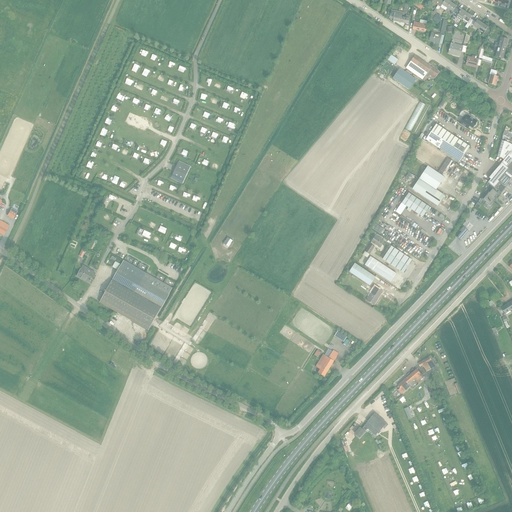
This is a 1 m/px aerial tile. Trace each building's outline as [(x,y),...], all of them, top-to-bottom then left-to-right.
[(442,0),(440,0),(437,5),(440,7),(441,5),(447,8),(451,2),(447,0),(444,0),(444,1),(442,0)] [(453,15),(457,10),(455,8),(456,6),(451,2),(447,8),(445,11),(447,13),(449,10),(452,12),(451,14),(453,15)] [(457,10),(453,15),(451,18),(454,20),(457,15),(462,18),(466,13),(461,9),(459,11),(457,10)] [(408,24),(410,16),(405,15),(405,18),(401,17),(402,13),(391,10),(389,18),(393,19),(393,20),(408,24)] [(469,26),(473,20),(470,19),(472,16),(466,13),(462,18),(467,22),(464,27),(467,28),(469,26)] [(478,29),(482,23),(477,20),(475,22),(473,20),(469,26),(471,28),(473,25),(478,29)] [(425,32),(426,24),(414,22),(412,29),(425,32)] [(482,23),(478,29),(484,33),(482,35),(485,37),(489,31),(486,29),(488,27),(482,23)] [(439,43),(441,35),(431,32),(429,41),(439,43)] [(494,46),(498,47),(505,49),(508,39),(501,37),(499,43),(495,42),(494,46)] [(460,56),(462,46),(451,43),(448,52),(453,53),(452,54),(460,56)] [(505,49),(498,47),(495,57),(503,59),(505,49)] [(434,78),(438,73),(414,55),(405,68),(422,80),(426,75),(427,76),(429,74),(434,78)] [(476,68),(478,59),(467,57),(465,64),(470,65),(469,66),(476,68)] [(399,68),(392,78),(409,90),(416,79),(399,68)] [(495,86),(498,77),(496,76),(497,71),(491,69),(489,74),(490,75),(488,84),(495,86)] [(471,116),(470,116),(468,115),(467,117),(464,115),(459,123),(465,127),(467,124),(472,128),(474,126),(475,125),(476,124),(476,123),(477,121),(474,119),(474,118),(471,116)] [(468,144),(436,124),(425,139),(460,162),(468,149),(469,149),(471,147),(471,145),(469,144),(468,144)] [(490,179),(488,182),(499,192),(511,177),(511,144),(506,141),(502,140),(497,156),(502,158),(504,159),(497,168),(489,177),(490,179)] [(451,160),(447,158),(438,172),(442,175),(451,160)] [(179,162),(171,177),(182,182),(183,180),(182,179),(187,169),(188,169),(189,167),(179,162)] [(444,195),(436,190),(445,177),(427,166),(412,189),(437,206),(444,195)] [(489,192),(483,199),(490,205),(496,198),(495,197),(498,193),(492,188),(489,192)] [(429,207),(408,192),(401,203),(422,217),(429,207)] [(11,208),(7,215),(13,219),(17,211),(11,208)] [(0,233),(3,235),(9,226),(0,220),(0,233)] [(371,228),(380,234),(383,229),(374,223),(371,228)] [(463,231),(457,237),(457,238),(459,239),(460,241),(469,231),(467,229),(463,226),(461,229),(463,231)] [(371,242),(380,248),(384,241),(375,235),(371,242)] [(233,240),(228,237),(224,243),(229,247),(233,240)] [(370,244),(365,251),(369,254),(374,246),(370,244)] [(391,246),(382,259),(404,272),(412,259),(391,246)] [(392,282),(397,273),(370,256),(365,265),(392,282)] [(123,260),(112,279),(100,302),(149,330),(172,287),(123,260)] [(370,285),(375,277),(355,264),(350,272),(370,285)] [(90,282),(94,275),(87,271),(88,269),(82,265),(76,276),(82,279),(83,278),(90,282)] [(373,305),(382,291),(375,287),(367,300),(373,305)] [(504,314),(511,308),(511,301),(501,309),(504,314)] [(324,376),(337,356),(331,352),(328,357),(323,354),(315,366),(320,369),(318,372),(324,376)] [(427,371),(431,368),(425,359),(418,363),(420,366),(423,365),(427,371)] [(398,385),(400,388),(398,390),(401,394),(410,386),(408,384),(414,379),(417,382),(424,377),(417,369),(398,385)] [(404,396),(396,403),(398,406),(407,399),(404,396)] [(376,435),(387,423),(375,413),(364,425),(365,425),(362,429),(360,427),(354,433),(359,438),(365,431),(368,428),(376,435)] [(369,451),(364,446),(361,449),(360,449),(358,451),(359,452),(356,455),(361,460),(367,454),(371,458),(377,452),(372,448),(369,452),(369,451)]
